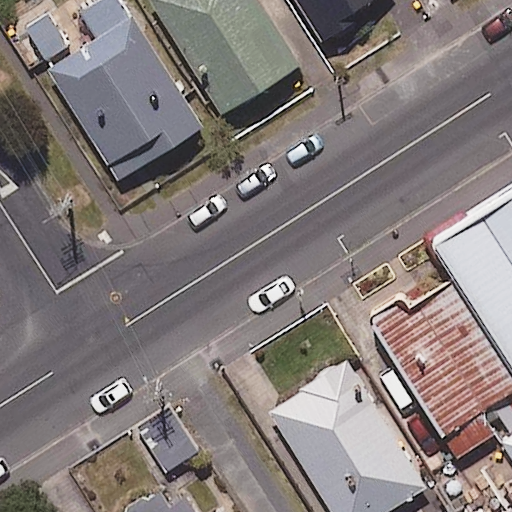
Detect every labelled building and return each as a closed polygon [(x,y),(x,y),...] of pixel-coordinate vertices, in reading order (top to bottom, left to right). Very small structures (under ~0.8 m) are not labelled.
[(206,123),(130,0),(94,0),(83,7),(101,36),(54,65),(122,175),(206,123)] [(264,0),(154,0),(225,110),(303,60),(264,0)] [(373,0),(307,0),(327,30),(373,0)] [(465,275),(511,347),(511,189),(440,236),(465,275)] [(511,347),(465,275),(418,306),(410,293),(376,315),(464,452),(501,428),(511,444),(511,347)] [(305,387),(274,406),(341,511),(379,511),(430,480),(350,352),(302,382),(305,387)] [(170,403),(139,422),(167,466),(197,447),(170,403)] [(165,485),(122,511),(235,511),(227,500),(209,511),(204,511),(191,491),(175,501),(165,485)]
